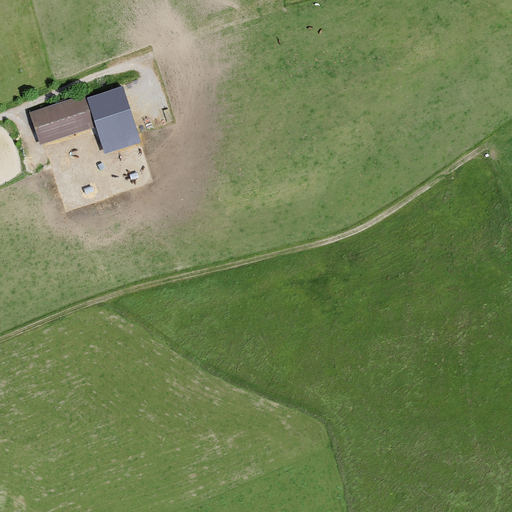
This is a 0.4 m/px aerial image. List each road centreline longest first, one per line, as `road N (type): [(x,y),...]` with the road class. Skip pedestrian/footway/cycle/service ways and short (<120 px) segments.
road 1 (track): [(0,116),(292,0)]
road 2 (track): [(0,339),(115,293)]
